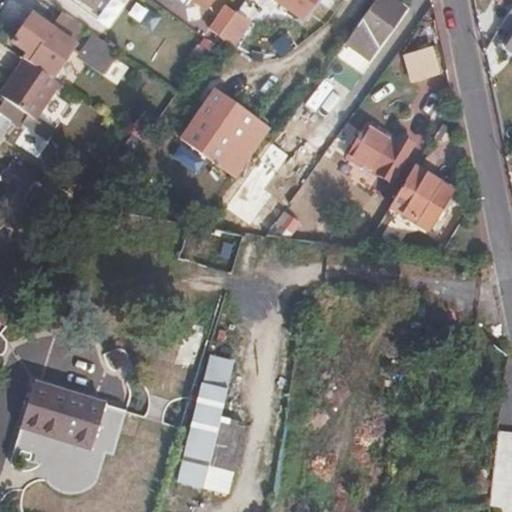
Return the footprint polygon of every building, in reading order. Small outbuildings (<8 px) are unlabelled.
[(81,4),(75,0),(71,0),(68,4),(76,9),(81,4)] [(98,0),(75,0),(81,4),(90,11),(98,0)] [(100,0),(94,11),(108,20),(120,0),(100,0)] [(270,0),(304,19),(314,0),(270,0)] [(408,10),(394,0),(377,0),(349,38),(346,43),(362,55),(374,38),(383,44),(408,10)] [(82,57),(32,20),(12,48),(27,59),(24,63),(59,88),(82,57)] [(233,27),(224,21),(204,45),(214,53),(223,41),(233,27)] [(432,45),(409,51),(417,80),(440,74),(432,45)] [(114,57),(99,46),(85,71),(101,82),(114,57)] [(0,95),(0,100),(2,102),(19,114),(33,124),(59,88),(24,63),(0,95)] [(94,93),(82,84),(73,99),(86,108),(94,93)] [(238,175),(272,126),(218,86),(184,135),(238,175)] [(19,114),(2,102),(0,105),(0,121),(6,126),(9,128),(13,122),(19,114)] [(33,124),(19,114),(13,122),(35,138),(41,130),(33,124)] [(392,183),(402,165),(381,152),(391,138),(369,125),(349,157),(392,183)] [(381,152),(402,165),(410,153),(397,146),(399,143),(391,138),(381,152)] [(302,192),(260,161),(236,194),(279,225),(302,192)] [(36,183),(11,165),(0,180),(0,187),(21,203),(36,183)] [(459,193),(416,167),(413,172),(392,207),(431,229),(439,216),(444,219),(459,193)] [(304,223),(292,216),(285,227),(296,235),(304,223)] [(186,325),(176,364),(192,368),(203,330),(186,325)] [(114,406),(37,384),(25,429),(102,451),(110,421),(114,406)] [(189,487),(209,491),(234,392),(212,387),(189,487)] [(236,392),(234,392),(209,491),(214,492),(236,392)] [(41,481),(50,483),(60,443),(17,432),(10,457),(45,466),(41,481)]
